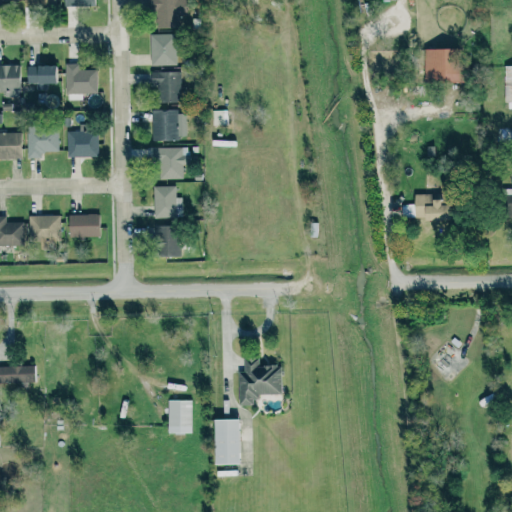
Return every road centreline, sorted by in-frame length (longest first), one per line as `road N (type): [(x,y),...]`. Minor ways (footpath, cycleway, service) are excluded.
road 1 (residential): [(0,294),(293,288)]
road 2 (residential): [(124,292),(117,0)]
road 3 (residential): [(389,285),(511,279)]
road 4 (residential): [(0,186),(121,185)]
